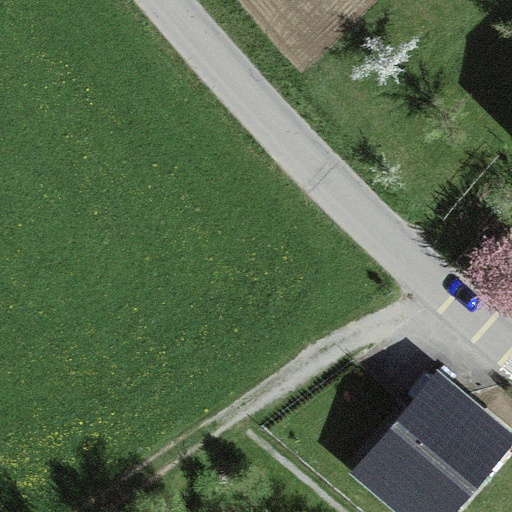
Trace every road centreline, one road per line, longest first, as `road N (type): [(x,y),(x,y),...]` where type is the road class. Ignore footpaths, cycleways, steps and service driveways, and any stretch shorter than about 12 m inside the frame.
road 1 (tertiary): [(163,0),(438,289),(511,347)]
road 2 (track): [(106,511),(328,351),(438,289)]
